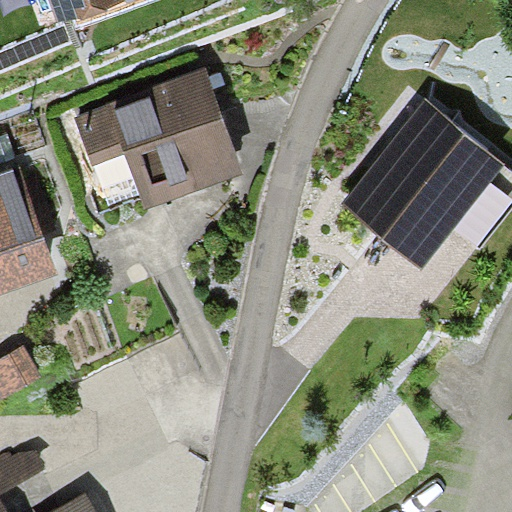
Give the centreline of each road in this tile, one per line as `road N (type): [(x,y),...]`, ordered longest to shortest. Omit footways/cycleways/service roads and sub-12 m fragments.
road 1 (residential): [(216,511),(285,147),(365,0)]
road 2 (residential): [(511,367),(501,393),(509,511)]
